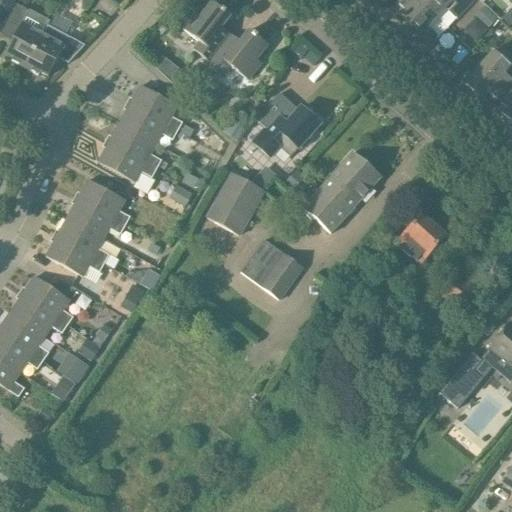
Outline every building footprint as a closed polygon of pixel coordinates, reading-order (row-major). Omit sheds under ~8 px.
[(0,0),(0,29),(3,30),(16,5),(6,0),(0,0)] [(447,29),(416,0),(400,0),(392,9),(411,27),(401,37),(421,57),(447,29)] [(416,0),(447,29),(473,2),(471,0),(416,0)] [(207,66),(228,40),(219,33),(231,17),(212,2),(201,17),(196,13),(182,30),(199,43),(193,50),(208,62),(206,66),(207,66)] [(25,69),(43,35),(48,27),(50,22),(29,11),(28,12),(16,5),(3,30),(15,37),(5,55),(13,59),(11,62),(25,69)] [(465,31),(478,41),(497,17),(484,7),(465,31)] [(510,28),(511,24),(511,18),(507,13),(501,19),(510,28)] [(43,35),(25,69),(36,75),(38,72),(48,78),(58,59),(68,64),(85,46),(77,42),(72,38),(71,39),(48,27),(43,35)] [(237,47),(228,40),(207,66),(223,79),(231,68),(248,81),(261,64),(257,61),(268,46),(249,32),(237,47)] [(498,101),(511,84),(511,80),(505,74),(511,67),(492,51),(464,85),(482,101),(489,93),(498,101)] [(162,57),(154,67),(171,79),(178,70),(162,57)] [(179,81),(175,86),(183,92),(189,84),(184,80),(179,81)] [(178,133),(183,124),(172,118),(177,107),(180,101),(161,82),(154,95),(140,87),(130,106),(178,133)] [(511,125),(511,84),(498,101),(507,109),(501,116),(511,125)] [(320,125),(301,108),(297,113),(290,107),(292,106),(280,95),(256,121),(265,130),(253,144),(270,159),(279,148),(290,158),(320,125)] [(178,133),(130,106),(119,125),(156,146),(162,136),(173,142),(178,133)] [(224,132),(234,139),(240,131),(230,124),(224,132)] [(156,146),(119,125),(109,144),(156,171),(162,161),(151,155),(156,146)] [(180,134),(190,139),(193,132),(184,126),(180,134)] [(156,171),(109,144),(98,164),(135,184),(141,173),(152,179),(156,171)] [(194,148),(189,160),(210,169),(215,157),(194,148)] [(352,154),(302,210),(330,235),(380,179),(352,154)] [(263,191),(276,177),(265,167),(252,182),(259,188),(263,191)] [(297,171),(285,184),(297,195),(309,181),(297,171)] [(182,183),(193,190),(198,180),(186,174),(182,183)] [(230,180),(207,226),(240,242),(262,196),(230,180)] [(77,201),(125,228),(130,218),(119,212),(124,203),(88,181),(77,201)] [(177,188),(172,199),(186,207),(192,196),(177,188)] [(120,236),(125,228),(77,201),(67,220),(103,241),(109,230),(120,236)] [(401,242),(382,263),(383,264),(385,262),(408,283),(406,285),(407,286),(449,239),(423,217),(404,238),(399,234),(401,231),(390,221),(369,245),(380,255),(396,237),(401,242)] [(103,241),(67,220),(56,239),(104,266),(109,256),(98,250),(103,241)] [(104,266),(56,239),(46,258),(82,278),(88,268),(99,274),(104,266)] [(160,249),(152,245),(149,251),(157,255),(160,249)] [(266,246),(243,279),(282,305),(304,272),(266,246)] [(143,281),(141,285),(150,291),(159,277),(149,271),(143,281)] [(455,274),(442,291),(465,308),(478,291),(455,274)] [(68,327),(73,318),(63,311),(69,302),(35,278),(22,296),(68,327)] [(131,313),(138,300),(129,295),(121,308),(131,313)] [(68,327),(22,296),(10,314),(45,338),(51,328),(62,335),(68,327)] [(45,338),(10,314),(0,328),(0,333),(43,363),(49,354),(38,347),(45,338)] [(511,326),(510,324),(490,348),(480,361),(472,354),(439,394),(458,410),(501,357),(511,366),(511,326)] [(111,331),(104,326),(97,336),(104,341),(111,331)] [(43,363),(0,333),(0,359),(20,374),(27,364),(37,371),(43,363)] [(90,343),(82,355),(91,361),(99,350),(90,343)] [(20,374),(0,359),(0,386),(18,399),(24,390),(14,383),(20,374)] [(78,360),(65,378),(77,386),(89,368),(78,360)] [(55,414),(63,403),(51,395),(46,392),(38,403),(55,414)] [(511,469),(503,484),(511,489),(511,469)] [(0,481),(6,486),(13,476),(5,470),(0,477),(0,481)]
